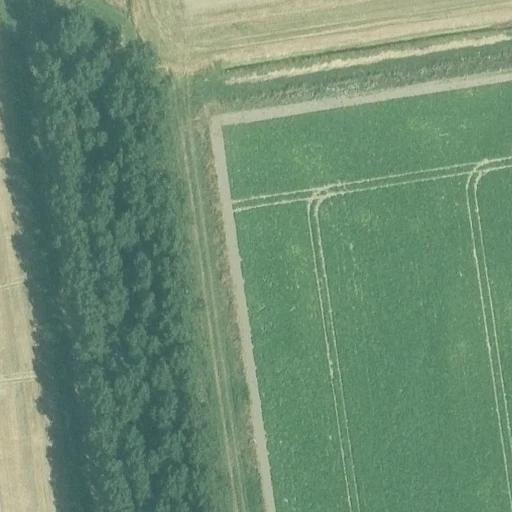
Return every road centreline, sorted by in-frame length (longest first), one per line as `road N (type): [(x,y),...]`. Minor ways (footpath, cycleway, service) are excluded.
road 1 (track): [(134,511),(67,23)]
road 2 (track): [(67,23),(167,60),(511,8)]
